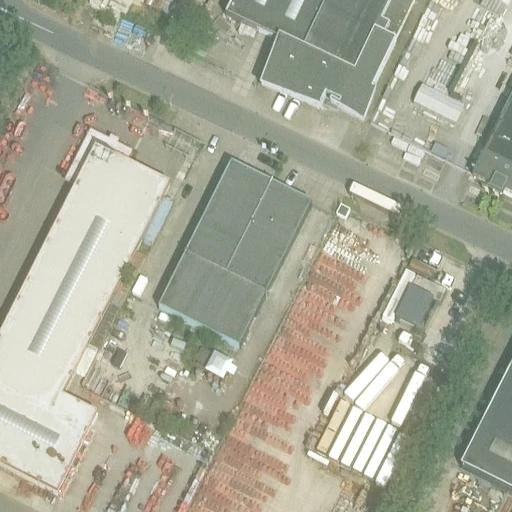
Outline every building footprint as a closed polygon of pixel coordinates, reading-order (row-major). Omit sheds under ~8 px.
[(360,117),(415,0),(235,0),(227,18),(291,49),(274,85),(322,108),(325,100),(360,117)] [(511,112),(476,194),(511,210),(511,112)] [(131,154),(90,134),(66,180),(78,186),(0,340),(0,468),(57,497),(97,419),(61,401),(169,188),(125,165),(131,154)] [(158,311),(198,331),(271,186),(231,166),(158,311)] [(271,186),(198,331),(238,351),(311,207),(271,186)] [(345,222),(350,213),(341,208),(336,217),(345,222)] [(417,280),(395,323),(418,334),(433,304),(440,307),(446,294),(424,283),(417,280)] [(511,496),(511,370),(461,470),(511,496)]
